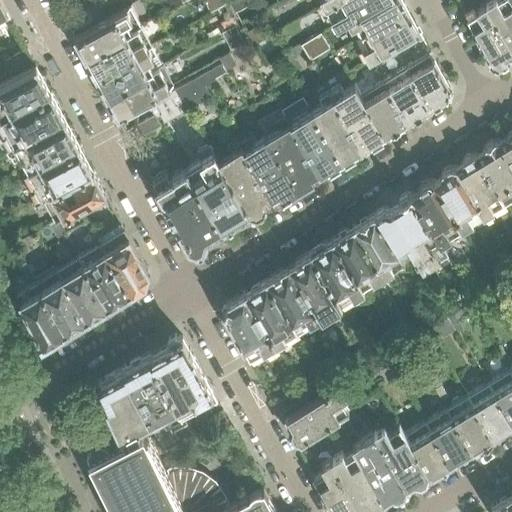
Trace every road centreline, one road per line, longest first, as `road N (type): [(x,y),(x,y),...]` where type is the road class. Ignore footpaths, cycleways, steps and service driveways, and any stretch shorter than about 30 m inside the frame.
road 1 (residential): [(187,288),(491,101)]
road 2 (residential): [(30,0),(187,288)]
road 3 (residential): [(303,511),(187,288)]
road 4 (residential): [(59,367),(187,288)]
